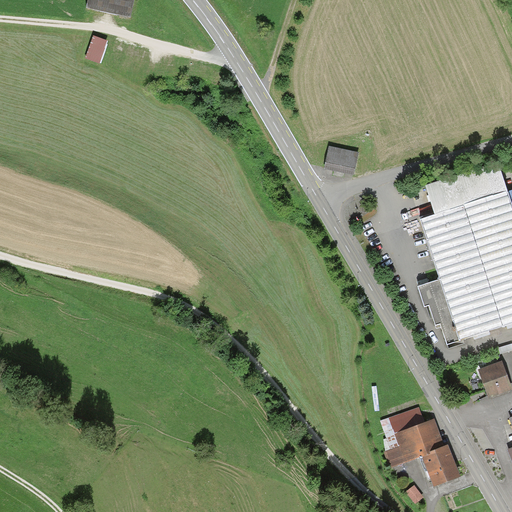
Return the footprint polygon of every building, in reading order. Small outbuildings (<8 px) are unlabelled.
[(134,0),(87,0),(86,8),(131,18),(134,0)] [(108,41),(94,35),(86,57),(100,62),(108,41)] [(359,153),(330,146),(324,168),(353,175),(359,153)] [(444,326),(450,343),(511,322),(511,191),(505,194),(496,165),(427,187),(436,214),(420,219),(440,281),(419,287),(426,310),(432,308),(439,328),(444,326)] [(510,345),(497,349),(499,355),(511,351),(510,345)] [(488,396),(509,389),(500,363),(479,371),(488,396)] [(389,465),(405,460),(395,434),(424,424),(419,408),(379,421),(389,451),(385,452),(389,465)] [(440,443),(432,421),(424,424),(395,434),(405,460),(420,455),(431,485),(458,476),(445,441),(440,443)] [(412,488),(405,493),(413,504),(420,499),(412,488)]
